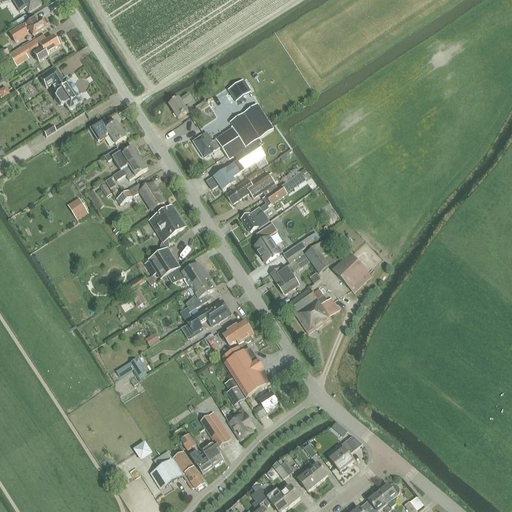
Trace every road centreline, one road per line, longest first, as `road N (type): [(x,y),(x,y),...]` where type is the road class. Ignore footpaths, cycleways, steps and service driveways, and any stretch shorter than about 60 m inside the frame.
road 1 (unclassified): [(317,395),(62,0)]
road 2 (residential): [(317,395),(259,435),(187,511)]
